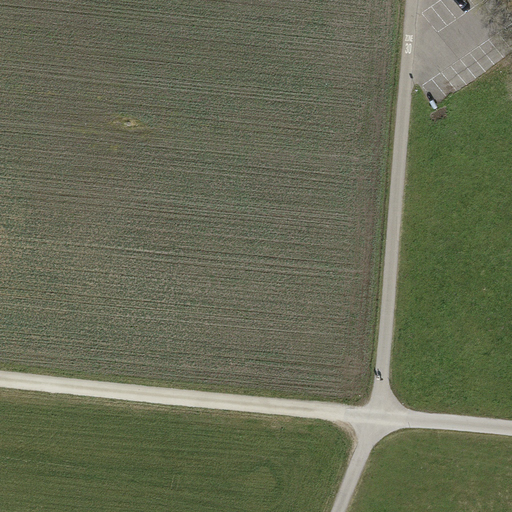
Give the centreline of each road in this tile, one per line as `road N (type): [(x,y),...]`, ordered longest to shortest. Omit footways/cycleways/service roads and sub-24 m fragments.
road 1 (track): [(411,0),(376,416)]
road 2 (track): [(376,416),(0,379)]
road 3 (track): [(376,416),(511,428)]
